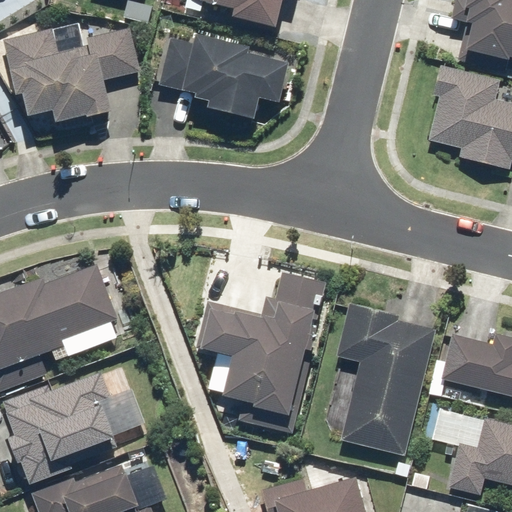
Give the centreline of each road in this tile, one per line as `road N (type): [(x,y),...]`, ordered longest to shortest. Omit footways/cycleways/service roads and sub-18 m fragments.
road 1 (residential): [(324,199),(214,185),(92,188),(0,206)]
road 2 (residential): [(324,199),(376,0)]
road 3 (residential): [(511,250),(324,199)]
